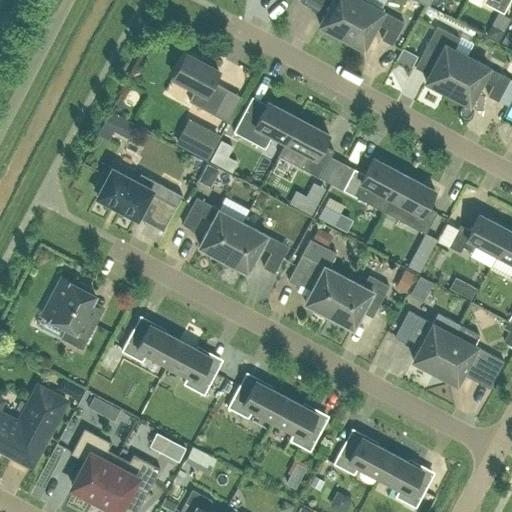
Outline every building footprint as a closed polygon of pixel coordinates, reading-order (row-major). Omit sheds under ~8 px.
[(341,35),(359,0),(300,0),(300,1),(310,6),(313,2),(326,9),(319,23),(341,35)] [(363,0),(359,0),(341,35),(363,47),(376,22),(387,27),(381,38),(391,43),(403,21),(382,10),(363,0)] [(482,0),(482,1),(503,12),(509,0),(482,0)] [(497,40),(502,28),(491,23),(485,34),(497,40)] [(447,91),(466,55),(453,48),(459,37),(436,25),(422,51),(436,59),(424,80),(447,91)] [(511,32),(507,29),(501,42),(509,46),(511,39),(511,32)] [(411,66),(417,55),(401,47),(395,58),(411,66)] [(213,113),(226,88),(212,81),(218,70),(185,52),(172,75),(195,88),(189,100),(213,113)] [(466,55),(447,91),(469,103),(482,78),(493,83),(487,94),(497,100),(509,78),(488,66),(466,55)] [(285,140),(297,117),(267,100),(258,116),(244,109),(233,130),(264,147),(272,134),(285,140)] [(97,134),(108,140),(120,117),(109,111),(97,134)] [(328,133),(297,117),(285,140),(277,154),(319,176),(333,149),(322,144),(328,133)] [(197,137),(182,129),(177,140),(205,155),(216,135),(202,127),(197,137)] [(210,161),(222,167),(233,147),(221,140),(210,161)] [(391,197),(403,173),(373,157),(364,173),(353,167),(342,189),(353,195),(383,210),(391,197)] [(206,162),(198,179),(209,184),(218,168),(206,162)] [(127,175),(111,167),(107,175),(102,172),(95,187),(99,189),(96,195),(111,203),(121,209),(122,208),(137,216),(147,196),(157,201),(156,204),(172,212),(181,194),(140,172),(136,179),(127,175)] [(391,197),(383,210),(413,226),(425,232),(436,211),(426,205),(434,189),(403,173),(391,197)] [(316,202),(330,192),(321,179),(307,189),(316,202)] [(222,257),(242,221),(218,208),(196,196),(182,223),(193,229),(201,214),(212,219),(198,245),(222,257)] [(299,208),(309,214),(316,201),(305,196),(299,208)] [(339,210),(324,203),(318,215),(333,223),(339,210)] [(432,226),(443,231),(449,215),(438,211),(432,226)] [(497,253),(509,229),(478,213),(470,229),(459,223),(448,245),(459,251),(462,245),(472,250),(476,242),(497,253)] [(242,221),(222,257),(246,270),(260,245),(271,251),(263,266),(274,272),(288,245),(266,234),(266,233),(242,221)] [(317,226),(312,236),(323,241),(328,231),(317,226)] [(511,230),(509,229),(497,253),(511,261),(511,273),(510,278),(511,278),(511,230)] [(328,314),(348,277),(328,266),(336,251),(309,237),(301,253),(302,253),(288,279),(299,285),(305,274),(316,279),(304,301),(328,314)] [(419,270),(428,254),(416,248),(408,264),(419,270)] [(348,277),(328,314),(352,326),(363,305),(374,311),(388,285),(368,274),(363,285),(348,277)] [(61,276),(41,313),(66,326),(60,336),(82,348),(96,321),(103,307),(91,300),(94,294),(89,291),(91,287),(78,280),(76,284),(61,276)] [(465,281),(460,292),(470,298),(476,286),(465,281)] [(404,341),(418,315),(408,309),(394,336),(404,341)] [(434,370),(454,333),(458,325),(436,313),(412,358),(434,370)] [(166,363),(179,339),(148,322),(143,333),(132,328),(121,349),(141,360),(146,352),(166,363)] [(489,386),(503,360),(476,345),(481,337),(458,325),(454,333),(434,370),(456,382),(464,367),(477,374),(474,379),(489,386)] [(179,339),(166,363),(187,374),(183,382),(203,393),(215,372),(204,366),(210,355),(179,339)] [(83,388),(64,378),(60,386),(73,393),(72,395),(78,398),(83,388)] [(273,419),(285,395),(254,379),(249,390),(238,384),(227,406),(247,417),(252,408),(273,419)] [(0,447),(31,464),(66,399),(37,384),(18,421),(0,411),(0,402),(2,399),(0,397),(0,447)] [(285,395),(273,419),(293,430),(289,438),(309,449),(321,428),(310,423),(316,412),(285,395)] [(106,402),(92,396),(87,406),(100,413),(106,402)] [(95,498),(118,455),(106,449),(111,441),(84,427),(70,452),(85,460),(71,486),(95,498)] [(378,475),(391,452),(360,435),(354,446),(344,440),(333,462),(353,473),(358,464),(378,475)] [(170,438),(163,451),(177,459),(184,446),(170,438)] [(192,446),(184,460),(192,464),(200,450),(192,446)] [(391,452),(378,475),(399,486),(394,495),(415,506),(426,485),(416,479),(422,468),(391,452)] [(118,455),(95,498),(118,510),(132,484),(146,492),(160,467),(133,453),(129,461),(118,455)] [(300,477),(290,472),(284,482),(295,487),(300,477)] [(324,480),(314,475),(309,484),(319,489),(324,480)] [(210,511),(206,509),(211,499),(191,488),(178,511),(210,511)] [(288,511),(293,504),(283,499),(280,506),(281,510),(284,511),(288,511)]
